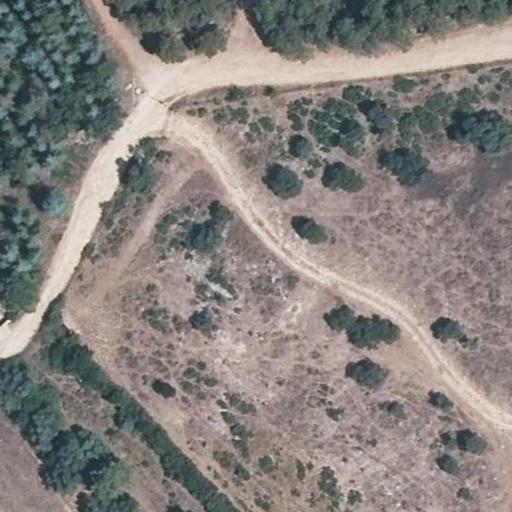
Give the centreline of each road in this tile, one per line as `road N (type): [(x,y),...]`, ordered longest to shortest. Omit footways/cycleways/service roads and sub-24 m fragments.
road 1 (track): [(243,0),(246,70),(146,84),(133,147),(26,341),(0,350)]
road 2 (track): [(246,70),(453,61),(511,46)]
